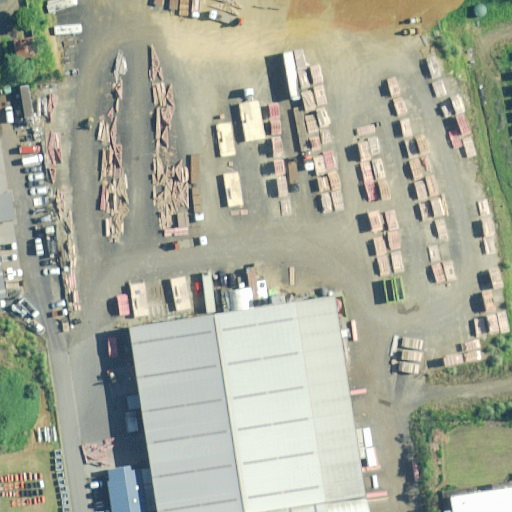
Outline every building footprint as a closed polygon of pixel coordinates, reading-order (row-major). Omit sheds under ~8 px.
[(30,34),(7,40),(12,60),(35,55),(30,34)] [(116,328),(146,511),(224,511),(315,497),(360,490),(327,293),(116,328)] [(121,400),(103,402),(106,426),(123,425),(121,400)] [(511,511),(511,482),(442,494),(444,511),(511,511)] [(317,511),(315,497),(224,511),(317,511)]
